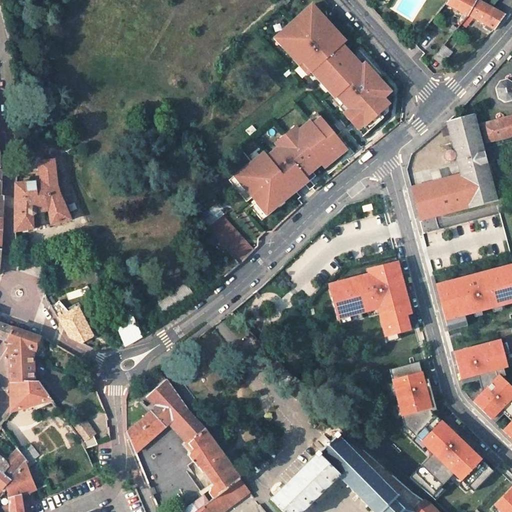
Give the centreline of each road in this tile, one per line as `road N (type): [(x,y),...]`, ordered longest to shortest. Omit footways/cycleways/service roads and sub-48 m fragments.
road 1 (tertiary): [(379,156),(390,168),(452,400),(511,459)]
road 2 (residential): [(117,368),(220,299),(379,156)]
road 3 (unknown): [(273,511),(256,491),(258,481),(309,431),(204,311)]
road 4 (residential): [(12,280),(5,48)]
road 5 (residential): [(117,368),(116,481),(111,493),(59,511)]
road 6 (tertiary): [(348,0),(442,101)]
